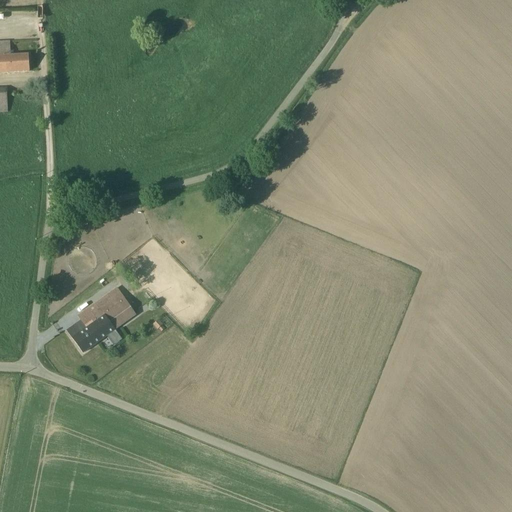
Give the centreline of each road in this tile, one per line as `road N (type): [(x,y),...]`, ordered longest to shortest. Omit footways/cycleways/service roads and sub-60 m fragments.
road 1 (unclassified): [(339,0),(335,36),(238,160),(208,176),(54,219),(27,369)]
road 2 (unclassified): [(27,369),(379,511)]
road 3 (track): [(54,219),(41,0)]
